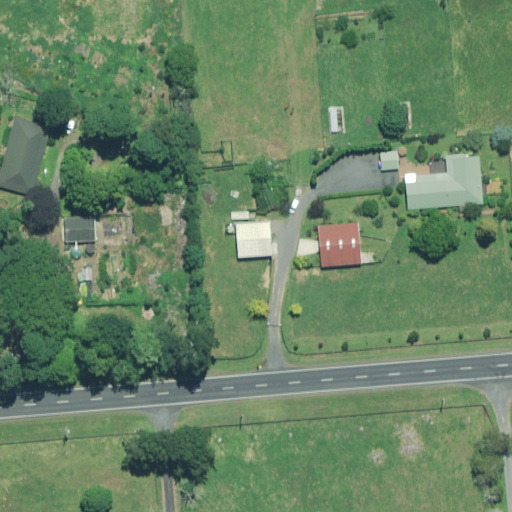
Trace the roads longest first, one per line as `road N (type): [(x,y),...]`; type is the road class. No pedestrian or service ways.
road 1 (tertiary): [(0,407),(511,366)]
road 2 (unknown): [(501,366),(511,495)]
